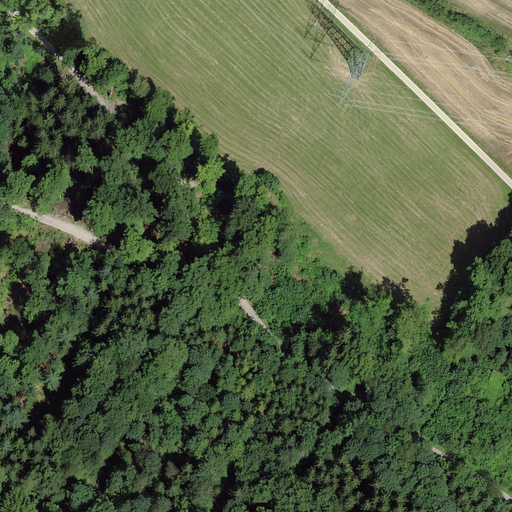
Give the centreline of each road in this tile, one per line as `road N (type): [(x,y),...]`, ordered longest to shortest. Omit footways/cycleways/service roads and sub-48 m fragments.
road 1 (track): [(3,0),(105,105),(258,320),(309,376),(511,502)]
road 2 (track): [(323,0),(511,184)]
road 3 (track): [(215,256),(188,279),(151,278),(75,231),(0,205)]
